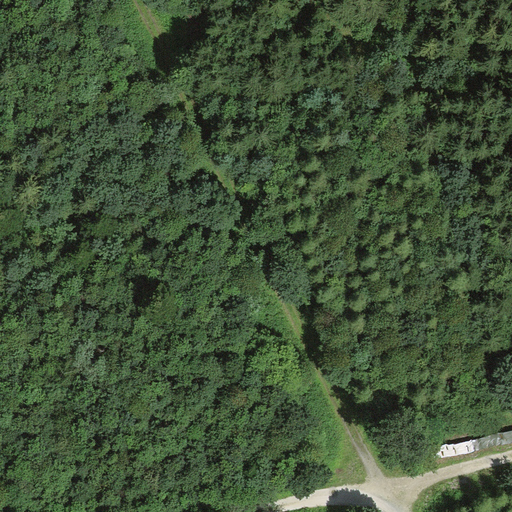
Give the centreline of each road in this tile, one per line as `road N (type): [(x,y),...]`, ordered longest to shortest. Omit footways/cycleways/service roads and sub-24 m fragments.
road 1 (track): [(397,511),(140,0)]
road 2 (track): [(271,511),(511,457)]
